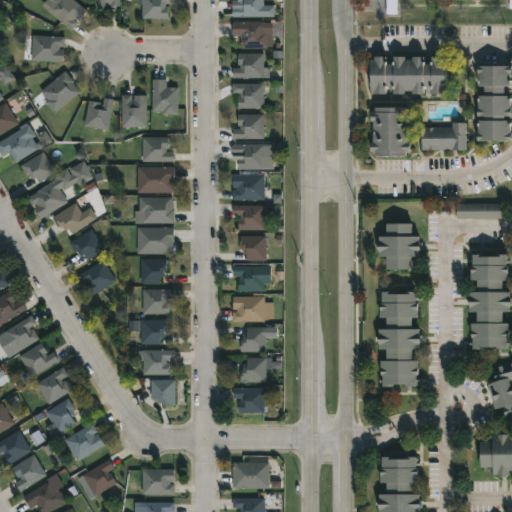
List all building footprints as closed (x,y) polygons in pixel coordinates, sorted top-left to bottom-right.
[(74,0),(87,10),(78,21),(75,18),(74,20),(78,23),(72,30),(47,10),(54,0),(74,0)] [(120,0),(120,9),(110,9),(110,4),(108,4),(108,9),(95,9),(95,0),(120,0)] [(166,4),(166,5),(168,5),(168,18),(142,18),(142,0),(174,0),(174,3),(166,3),(166,4)] [(264,0),(264,5),(275,5),(274,16),(232,17),(232,6),(240,6),(240,4),(238,4),(238,0),(264,0)] [(265,22),(265,31),(268,31),(268,48),(241,48),(241,36),(233,36),(233,21),(265,21),(265,22)] [(64,46),(61,47),(61,48),(63,49),(63,61),(32,60),(33,35),(65,36),(64,46)] [(265,53),(265,78),(233,77),(233,68),(241,68),(241,65),(239,65),(239,52),(265,53)] [(444,57),(444,60),(448,60),(447,94),(433,94),(433,88),(425,87),(425,95),(413,95),(413,91),(406,91),(406,95),(394,94),(394,88),(388,88),(388,95),(375,95),(375,92),(371,92),(372,60),(375,60),(375,57),(387,57),(387,64),(395,64),(395,57),(405,57),(405,60),(413,60),(413,57),(425,57),(425,64),(432,64),(432,57),(444,57)] [(14,78),(5,84),(2,79),(0,80),(0,92),(4,99),(0,101),(0,67),(6,64),(14,78)] [(511,74),(511,87),(505,87),(505,96),(511,96),(511,117),(506,117),(506,120),(511,120),(511,142),(478,141),(479,121),(486,121),(486,117),(478,117),(479,96),(485,96),(485,87),(480,87),(478,66),(511,66),(511,74)] [(80,92),(54,113),(44,101),(47,99),(40,91),(65,70),(74,81),(73,83),(80,92)] [(167,80),(167,87),(179,87),(179,114),(163,114),(163,111),(153,111),(153,80),(167,80)] [(264,93),(264,107),(238,107),(238,95),(240,95),(240,93),(232,93),(232,83),(264,84),(264,93)] [(132,95),(132,99),(134,99),(134,96),(148,96),(147,128),(122,127),(123,95),(132,95)] [(114,99),(108,131),(84,126),(89,100),(101,102),(100,104),(103,105),(104,97),(114,99)] [(19,123),(0,134),(0,106),(6,103),(19,123)] [(407,108),(407,112),(411,112),(411,121),(408,121),(408,142),(411,142),(411,153),(406,153),(406,156),(403,156),(403,158),(380,157),(380,156),(375,156),(376,153),(371,153),(371,142),(374,142),(374,122),(371,122),(371,112),(376,112),(376,107),(407,108)] [(264,114),(264,139),(232,139),(233,129),(240,129),(240,126),(238,126),(238,114),(264,114)] [(26,122),(29,124),(36,135),(32,138),(39,149),(16,163),(9,153),(2,157),(0,153),(0,141),(20,129),(19,127),(26,122)] [(436,150),(423,150),(423,127),(453,127),(453,122),(467,122),(467,150),(436,150)] [(167,150),(174,151),(174,162),(143,162),(143,137),(169,137),(168,149),(167,150)] [(263,145),(263,169),(237,169),(237,157),(239,157),(239,155),(233,154),(234,145),(263,145)] [(56,173),(39,183),(35,177),(32,179),(28,173),(25,175),(20,165),(43,151),(56,173)] [(84,161),(87,166),(89,164),(91,169),(89,170),(94,178),(79,187),(77,183),(64,190),(62,188),(60,189),(67,203),(39,218),(34,208),(38,206),(36,204),(32,206),(27,198),(57,179),(55,175),(67,169),(71,175),(72,175),(69,169),(84,161)] [(174,193),(138,193),(138,167),(174,167),(174,193)] [(265,175),(264,201),(233,200),(233,189),(238,189),(238,188),(233,188),(233,174),(265,175)] [(173,209),(175,210),(174,224),(136,224),(136,211),(140,211),(140,198),(173,198),(173,209)] [(76,202),(82,212),(91,207),(97,217),(87,224),(88,225),(73,235),(69,228),(65,230),(63,226),(60,228),(53,217),(76,202)] [(271,206),(271,217),(265,216),(264,231),(238,231),(239,218),(241,218),(241,215),(233,215),(233,205),(271,206)] [(501,220),(501,205),(456,205),(456,220),(501,220)] [(412,224),(412,237),(420,237),(419,243),(421,243),(420,258),(412,258),(411,270),(387,270),(387,258),(379,258),(379,252),(378,252),(379,237),(386,237),(386,224),(412,224)] [(173,254),(137,253),(138,227),(174,228),(173,254)] [(104,250),(87,260),(84,255),(81,257),(77,251),(74,253),(68,242),(92,229),(104,250)] [(266,236),(266,260),(246,260),(247,255),(243,255),(243,249),(239,249),(239,236),(266,236)] [(508,262),(508,266),(509,266),(509,281),(504,281),(504,292),(511,292),(511,307),(511,313),(504,313),(503,324),(511,325),(511,340),(509,340),(508,345),(511,345),(511,348),(511,351),(501,350),(501,353),(497,353),(497,349),(485,349),(485,354),(481,354),(481,352),(474,352),(474,340),(472,340),(473,324),(478,324),(478,313),(470,313),(471,292),(478,292),(478,281),(472,281),(473,254),(508,255),(508,262)] [(116,281),(95,294),(89,285),(91,284),(89,281),(82,285),(77,277),(104,259),(116,281)] [(160,284),(141,284),(141,259),(167,259),(167,271),(164,271),(164,277),(160,277),(160,284)] [(265,267),(265,291),(239,291),(239,279),(241,279),(241,277),(233,277),(233,266),(265,267)] [(0,272),(3,271),(10,283),(0,289),(0,272)] [(166,299),(166,303),(168,303),(168,315),(142,315),(143,289),(174,290),(174,300),(166,299)] [(12,302),(14,305),(20,301),(26,310),(0,326),(0,296),(8,291),(14,301),(12,302)] [(416,293),(416,304),(418,304),(418,319),(413,319),(413,330),(420,330),(421,345),(420,351),(413,351),(413,362),(419,362),(417,388),(395,388),(395,391),(390,391),(390,388),(383,388),(383,383),(380,383),(380,378),(383,378),(383,377),(382,377),(382,362),(387,362),(387,351),(380,351),(380,330),(387,330),(387,319),(381,319),(381,304),(382,304),(381,293),(409,294),(409,293),(416,293)] [(265,300),(265,302),(274,302),(274,319),(265,319),(265,322),(233,321),(233,311),(238,311),(238,309),(234,309),(234,296),(265,296),(265,300)] [(29,327),(31,330),(33,329),(39,339),(17,353),(4,331),(31,314),(36,323),(29,327)] [(161,344),(141,343),(142,319),(167,319),(167,331),(165,331),(164,337),(161,337),(161,344)] [(267,328),(266,353),(240,353),(240,340),(243,340),(243,333),(247,334),(247,327),(267,328)] [(45,353),(46,355),(53,351),(59,360),(33,376),(20,355),(42,342),(48,352),(45,353)] [(167,358),(167,362),(169,362),(169,374),(143,374),(144,359),(138,359),(138,350),(174,349),(174,359),(167,358)] [(267,381),(241,381),(241,370),(243,370),(243,364),(248,363),(248,358),(271,358),(271,368),(267,368),(267,381)] [(511,419),(507,421),(503,407),(495,410),(491,397),(493,396),(489,384),(497,382),(492,368),(511,362),(511,419)] [(62,379),(63,381),(65,379),(72,389),(49,404),(36,383),(63,365),(69,375),(62,379)] [(176,379),(176,403),(158,402),(158,398),(151,398),(152,379),(176,379)] [(265,388),(265,413),(239,413),(239,401),(242,401),(242,399),(233,399),(233,388),(265,388)] [(75,420),(59,431),(46,411),(68,396),(75,407),(72,409),(76,414),(73,416),(75,420)] [(15,423),(0,431),(0,403),(2,402),(15,423)] [(94,435),(98,432),(105,444),(78,461),(64,439),(91,422),(97,431),(94,434),(94,435)] [(32,450),(9,463),(3,453),(6,452),(4,450),(0,452),(0,440),(20,429),(32,450)] [(509,434),(509,435),(511,435),(511,476),(508,476),(508,479),(501,479),(501,476),(493,476),(494,468),(481,468),(481,443),(493,443),(493,435),(509,434)] [(47,474),(20,491),(15,482),(22,478),(20,475),(18,477),(12,467),(34,453),(47,474)] [(419,457),(418,460),(420,460),(420,465),(416,464),(416,466),(418,466),(418,481),(412,481),(412,492),(420,492),(421,507),(420,511),(379,511),(379,507),(378,507),(378,497),(380,497),(380,493),(387,493),(387,481),(381,481),(382,455),(416,455),(416,457),(419,457)] [(108,472),(111,472),(117,482),(95,496),(82,475),(109,459),(114,467),(108,471),(108,472)] [(269,488),(234,488),(234,462),(269,462),(269,488)] [(174,480),(170,481),(170,483),(175,483),(175,494),(142,493),(143,468),(174,469),(174,480)] [(51,481),(55,488),(58,486),(66,499),(44,511),(42,511),(37,503),(30,507),(23,495),(50,479),(51,481)] [(266,505),(265,511),(239,511),(239,509),(242,509),(242,507),(233,507),(233,497),(266,498),(266,505)] [(166,511),(137,511),(137,501),(175,501),(175,511),(166,511)]
